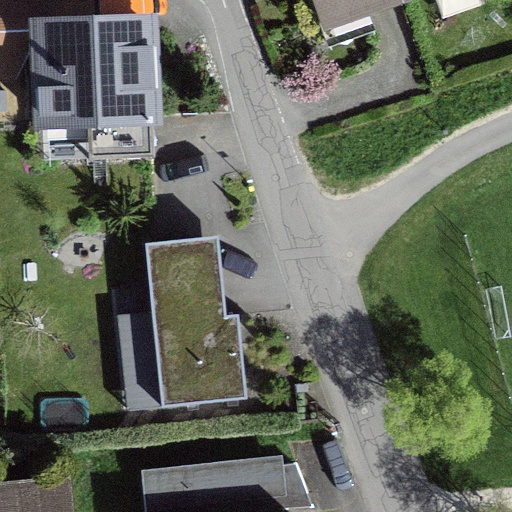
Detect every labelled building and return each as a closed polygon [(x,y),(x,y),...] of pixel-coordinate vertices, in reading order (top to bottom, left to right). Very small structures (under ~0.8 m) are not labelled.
[(94,0),(0,0),(0,84),(28,83),(29,137),(48,137),(49,160),(154,157),(151,24),(95,25),(94,0)] [(481,3),(480,0),(322,0),(329,20),(386,0),(436,0),(443,16),(481,3)] [(226,322),(218,242),(146,249),(153,314),(118,318),(128,413),(160,410),(160,415),(247,406),(238,321),(226,322)] [(141,472),(145,511),(294,511),(313,511),(294,466),(285,466),(284,458),(141,472)] [(72,511),(69,476),(0,482),(0,511),(72,511)]
